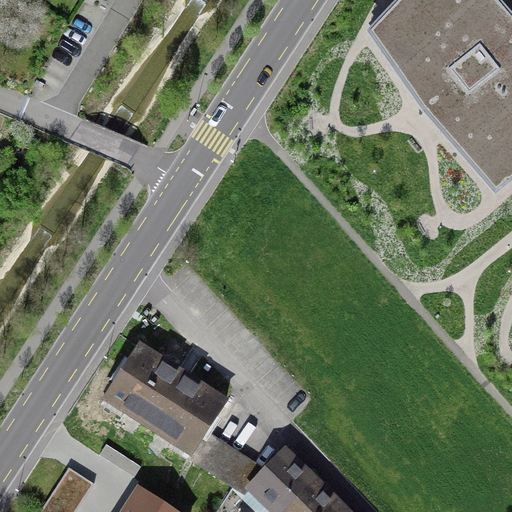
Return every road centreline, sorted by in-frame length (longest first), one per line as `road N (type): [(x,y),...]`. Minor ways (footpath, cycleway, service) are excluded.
road 1 (primary): [(0,470),(185,182)]
road 2 (primary): [(185,182),(300,0)]
road 3 (residential): [(0,100),(185,182)]
